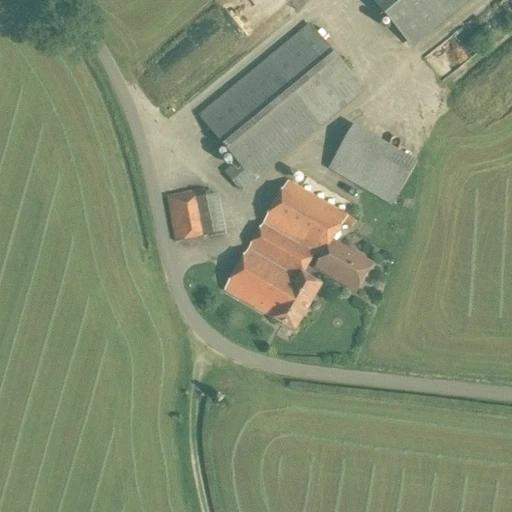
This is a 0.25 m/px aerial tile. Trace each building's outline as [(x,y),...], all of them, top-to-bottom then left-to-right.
[(240,0),(231,7),(251,35),(298,0),(240,0)] [(371,0),(413,51),(474,0),(371,0)] [(241,191),(323,124),(364,89),(311,25),(200,116),(238,163),(226,173),(241,191)] [(392,205),(417,163),(355,127),(330,169),(392,205)] [(225,290),(260,310),(295,331),(322,285),(302,274),(314,255),(322,259),(316,268),(356,292),(372,265),(333,242),(347,217),(288,182),(225,290)] [(205,198),(204,190),(168,197),(176,242),(225,233),(218,196),(205,198)]
